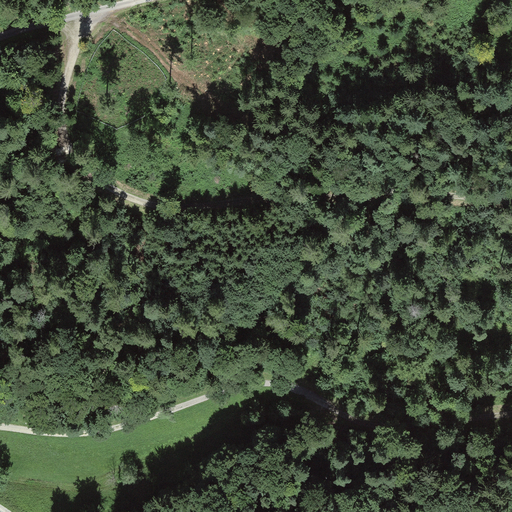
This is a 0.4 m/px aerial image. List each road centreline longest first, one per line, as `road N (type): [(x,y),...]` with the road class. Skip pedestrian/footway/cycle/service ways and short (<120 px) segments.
road 1 (track): [(63,0),(71,151),(90,174),(128,195),(202,206),(426,173),(511,196)]
road 2 (track): [(511,413),(373,431),(281,383),(223,390),(117,429),(63,435),(0,426)]
